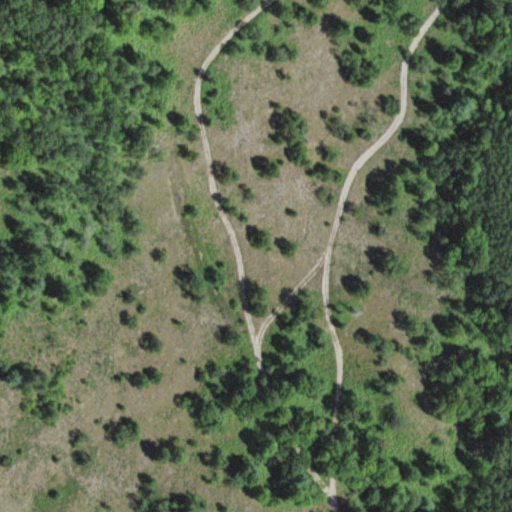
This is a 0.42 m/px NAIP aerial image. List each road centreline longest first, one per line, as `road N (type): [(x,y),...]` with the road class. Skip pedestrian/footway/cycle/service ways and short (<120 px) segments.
road 1 (track): [(270,0),(199,73),(204,125),(217,192),(240,248),(256,363),(335,511)]
road 2 (track): [(256,363),(261,320),(329,257),(360,164),(397,116),(405,53),(437,0)]
road 3 (track): [(199,73),(178,113),(184,177),(203,257),(256,363)]
road 4 (track): [(329,257),(327,305),(342,366),(332,506)]
